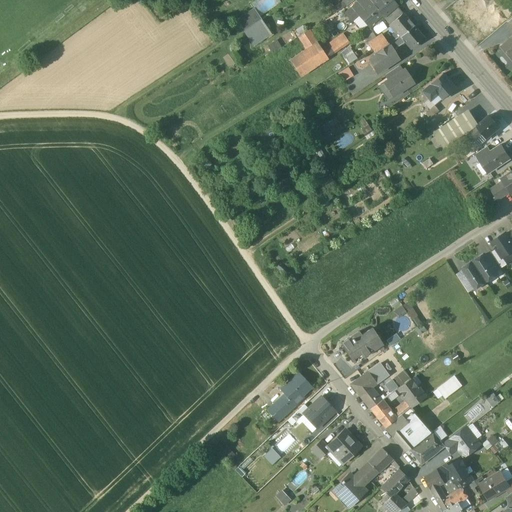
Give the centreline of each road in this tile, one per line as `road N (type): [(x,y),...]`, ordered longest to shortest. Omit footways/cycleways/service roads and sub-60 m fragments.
road 1 (track): [(129,511),(308,345),(192,178),(154,140),(106,121),(0,122)]
road 2 (residential): [(511,209),(308,345),(436,511)]
road 3 (track): [(182,166),(311,85)]
road 4 (primary): [(511,110),(417,0)]
